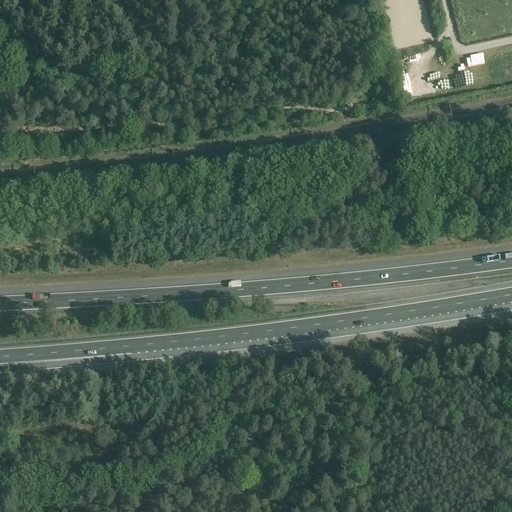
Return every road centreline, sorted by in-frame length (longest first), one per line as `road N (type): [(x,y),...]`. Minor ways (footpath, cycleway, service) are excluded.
road 1 (motorway): [(511,260),(168,294),(0,301)]
road 2 (motorway): [(129,345),(511,294)]
road 3 (track): [(0,101),(215,32),(231,16),(223,0)]
road 4 (track): [(407,85),(397,115),(511,90)]
road 5 (motorway): [(0,365),(129,345)]
road 6 (motorway): [(0,355),(129,345)]
